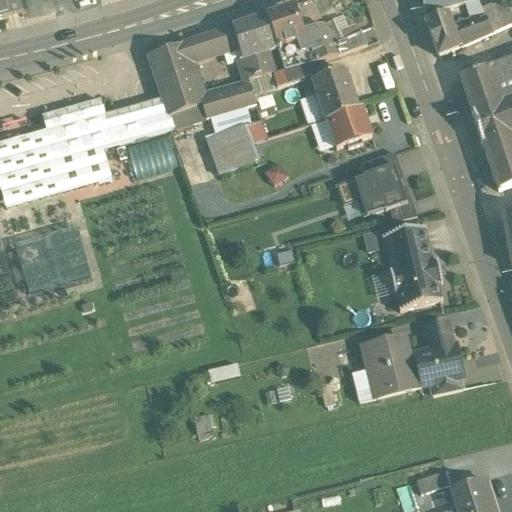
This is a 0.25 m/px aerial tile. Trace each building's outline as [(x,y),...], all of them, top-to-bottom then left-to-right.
[(0,0),(0,21),(23,16),(17,0),(0,0)] [(421,0),(424,17),(465,5),(476,1),(475,0),(421,0)] [(472,21),(450,30),(458,51),(493,36),(482,12),(476,1),(465,5),(472,21)] [(293,9),(267,18),(278,51),(304,42),(301,36),(293,9)] [(450,30),(445,17),(425,24),(439,59),(458,51),(450,30)] [(267,18),(232,30),(215,36),(221,53),(221,54),(222,57),(238,52),(242,63),(267,55),(278,51),(267,18)] [(324,29),(332,47),(341,43),(332,25),(324,29)] [(278,51),(284,74),(338,58),(332,47),(324,29),(301,36),(304,42),(278,51)] [(361,35),(332,47),(338,58),(367,49),(361,35)] [(215,36),(183,47),(189,64),(221,54),(221,53),(215,36)] [(183,47),(148,58),(162,103),(169,120),(203,108),(201,102),(189,64),(183,47)] [(267,55),(242,63),(248,83),(273,76),(267,55)] [(511,62),(460,81),(472,115),(471,116),(481,146),(482,145),(499,193),(511,188),(511,62)] [(313,84),(312,84),(317,99),(326,123),(358,112),(345,73),(313,84)] [(312,79),(267,94),(274,114),(317,99),(312,84),(313,84),(312,79)] [(250,88),(201,102),(203,108),(208,122),(256,109),(250,88)] [(103,105),(48,118),(60,163),(173,131),(169,120),(162,103),(107,118),(103,105)] [(203,108),(169,120),(173,131),(200,124),(208,122),(203,108)] [(208,122),(200,124),(219,178),(259,162),(259,161),(258,161),(253,148),(254,148),(247,131),(262,125),(256,109),(208,122)] [(358,112),(326,123),(336,152),(347,148),(348,152),(363,147),(361,143),(372,139),(362,110),(358,112)] [(143,178),(134,147),(62,168),(71,199),(143,178)] [(403,180),(394,156),(362,169),(366,179),(393,168),(398,182),(403,180)] [(398,182),(393,168),(366,179),(337,189),(345,210),(360,204),(367,222),(390,213),(408,207),(398,182)] [(408,207),(390,213),(396,227),(417,219),(412,206),(408,207)] [(425,230),(382,241),(383,243),(383,242),(391,274),(390,275),(395,297),(396,297),(400,313),(399,313),(400,315),(443,305),(442,303),(441,303),(437,286),(440,286),(442,286),(437,263),(435,264),(432,265),(425,233),(426,232),(425,230)] [(377,233),(364,235),(367,255),(380,253),(377,233)] [(406,324),(410,352),(424,350),(421,327),(440,325),(439,319),(406,324)] [(452,350),(447,328),(427,333),(433,358),(413,363),(416,374),(417,374),(421,390),(430,388),(430,387),(460,381),(462,381),(455,349),(452,350)] [(411,376),(402,339),(366,349),(372,371),(369,372),(376,402),(421,391),(421,390),(417,374),(416,374),(411,376)] [(208,374),(211,387),(241,381),(238,367),(208,374)] [(460,381),(430,387),(430,388),(432,399),(463,393),(460,381)] [(446,475),(416,485),(420,498),(451,488),(446,475)] [(484,483),(451,494),(457,511),(494,511),(492,503),(490,504),(484,483)]
